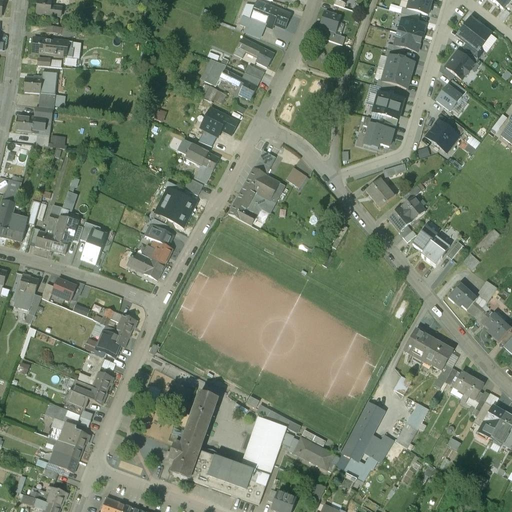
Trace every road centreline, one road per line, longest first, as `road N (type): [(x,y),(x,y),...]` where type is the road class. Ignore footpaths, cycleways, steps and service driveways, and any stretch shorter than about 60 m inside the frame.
road 1 (residential): [(332,180),(511,389)]
road 2 (residential): [(332,180),(405,155),(456,0)]
road 3 (residential): [(159,306),(258,122)]
road 4 (track): [(332,180),(345,83),(376,0)]
road 5 (residential): [(89,474),(159,306)]
road 6 (residential): [(0,253),(159,306)]
road 7 (residential): [(258,122),(315,0)]
road 8 (residential): [(0,132),(19,0)]
road 9 (unknown): [(138,354),(217,395),(226,434)]
